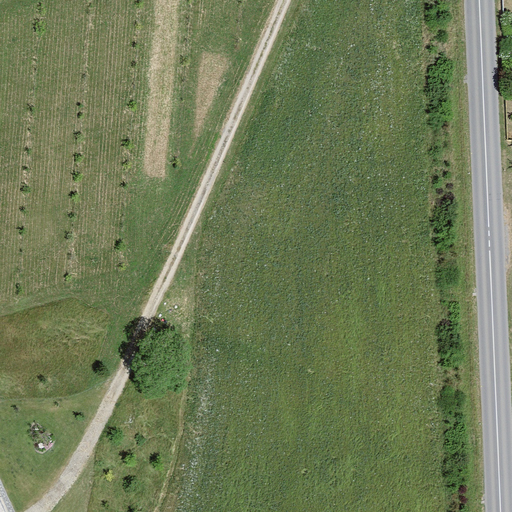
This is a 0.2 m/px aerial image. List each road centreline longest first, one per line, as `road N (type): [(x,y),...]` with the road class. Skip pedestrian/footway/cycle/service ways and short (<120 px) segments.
road 1 (unclassified): [(282,0),(101,426),(66,488),(40,511)]
road 2 (tertiary): [(479,0),(500,511)]
